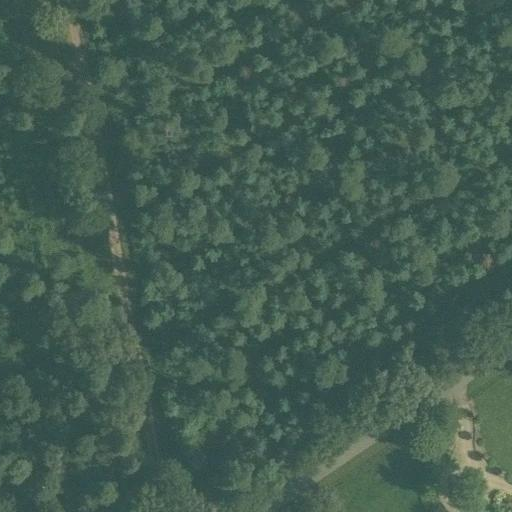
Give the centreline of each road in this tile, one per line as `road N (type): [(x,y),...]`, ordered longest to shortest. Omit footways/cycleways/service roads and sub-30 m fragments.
road 1 (track): [(76,0),(152,444),(159,468),(195,511)]
road 2 (unclassified): [(511,344),(256,511)]
road 3 (track): [(0,273),(135,342),(0,356)]
